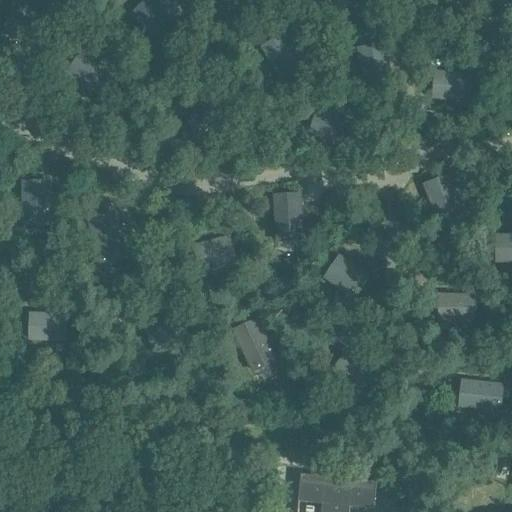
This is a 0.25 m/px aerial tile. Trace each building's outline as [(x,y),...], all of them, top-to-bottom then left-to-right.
[(35,0),(13,0),(4,33),(21,38),(29,40),(40,1),(35,0)] [(148,0),(132,16),(149,34),(163,20),(181,4),(176,0),(148,0)] [(286,35),(263,48),(280,78),(303,65),(286,35)] [(358,47),(365,84),(391,79),(387,59),(383,41),(358,47)] [(80,54),(66,76),(97,96),(103,87),(111,73),(80,54)] [(432,97),(471,101),(473,75),(435,71),(434,81),(432,97)] [(198,101),(182,141),(207,151),(222,111),(198,101)] [(307,135),(344,146),(349,131),(352,120),(316,108),(307,135)] [(440,180),(426,185),(442,225),(468,216),(452,175),(440,180)] [(39,182),(22,182),(22,223),(50,223),(50,182),(39,182)] [(300,195),(275,197),(278,242),(303,240),(300,195)] [(88,217),(96,264),(121,259),(117,237),(112,213),(88,217)] [(496,235),(496,262),(511,261),(511,235),(510,235),(496,235)] [(230,238),(195,247),(201,272),(237,262),(230,238)] [(324,276),(356,296),(371,273),(355,263),(338,253),(324,276)] [(437,307),(436,319),(474,321),(476,293),(438,291),(437,307)] [(67,314),(28,314),(28,340),(67,340),(67,314)] [(233,329),(254,373),(277,362),(269,344),(257,318),(233,329)] [(145,332),(152,355),(190,343),(182,320),(159,327),(145,332)] [(332,371),(364,392),(373,376),(378,368),(347,348),(332,371)] [(460,392),(459,407),(502,412),(505,384),(462,380),(460,392)] [(302,475),(297,511),(298,511),(300,503),(323,505),(322,511),(350,511),(351,508),(375,510),(378,483),(302,475)]
